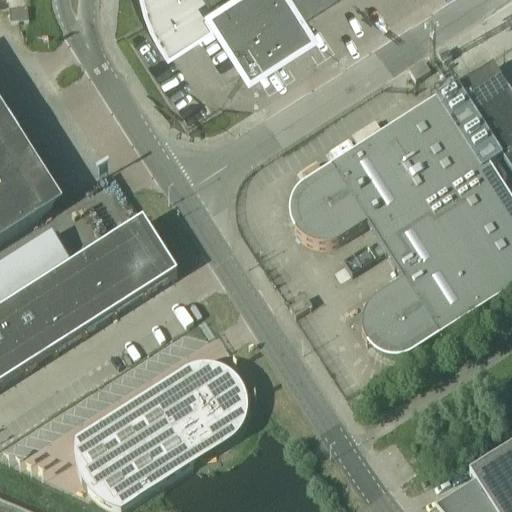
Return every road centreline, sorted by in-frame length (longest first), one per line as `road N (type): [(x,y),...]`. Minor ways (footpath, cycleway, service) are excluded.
road 1 (secondary): [(383,511),(339,458),(179,199)]
road 2 (unclassified): [(489,0),(179,199)]
road 3 (secondary): [(179,199),(105,86)]
